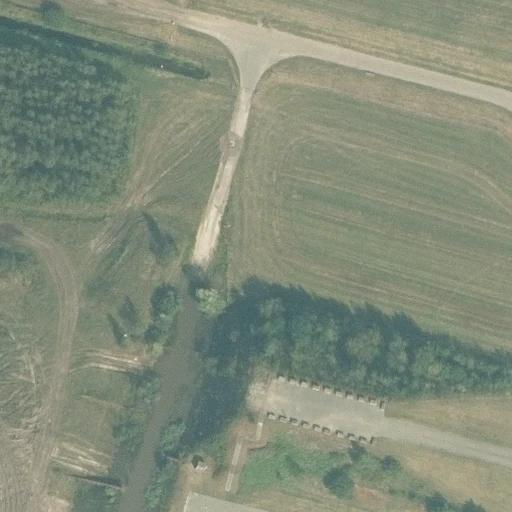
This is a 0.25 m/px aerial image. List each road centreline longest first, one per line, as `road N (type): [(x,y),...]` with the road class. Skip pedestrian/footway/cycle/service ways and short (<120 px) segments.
road 1 (track): [(511,105),(112,0)]
road 2 (unknown): [(250,35),(193,299)]
